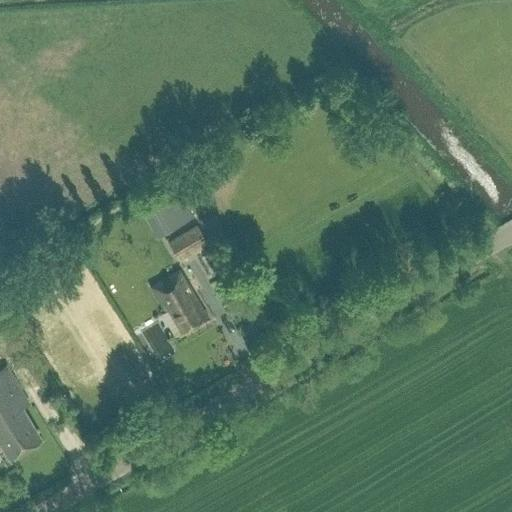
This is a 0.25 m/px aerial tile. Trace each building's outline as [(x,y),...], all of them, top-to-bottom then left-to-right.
[(180,191),(150,208),(163,232),(193,215),(180,191)] [(167,239),(179,260),(208,243),(196,223),(167,239)] [(183,329),(206,315),(186,281),(187,281),(179,268),(150,285),(164,309),(169,306),(183,329)] [(165,328),(150,338),(166,361),(181,350),(165,328)] [(0,438),(10,455),(40,438),(21,407),(28,403),(6,365),(0,368),(0,438)]
